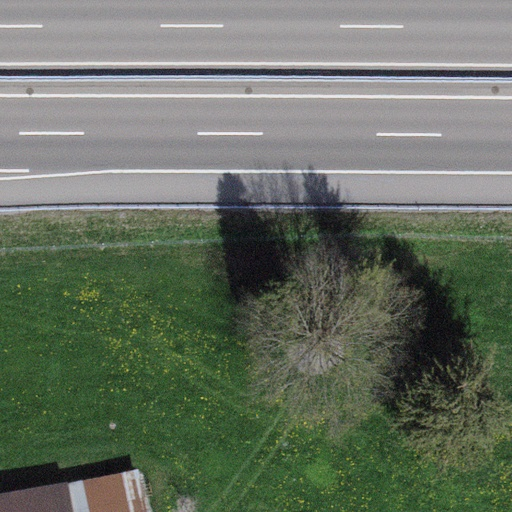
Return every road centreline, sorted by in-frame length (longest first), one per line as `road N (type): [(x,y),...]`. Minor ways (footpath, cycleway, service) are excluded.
road 1 (motorway): [(0,135),(511,139)]
road 2 (motorway): [(511,26),(0,25)]
